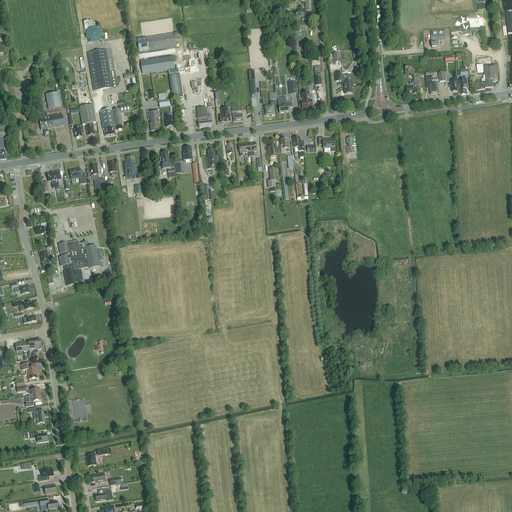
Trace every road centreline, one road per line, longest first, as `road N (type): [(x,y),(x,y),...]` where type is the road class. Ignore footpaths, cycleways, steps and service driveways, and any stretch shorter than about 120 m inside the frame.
road 1 (secondary): [(15,163),(379,111)]
road 2 (unclassified): [(74,511),(46,330)]
road 3 (unclassified): [(46,330),(15,163)]
